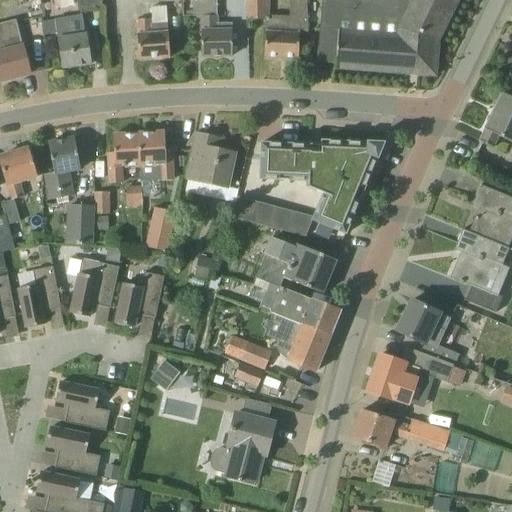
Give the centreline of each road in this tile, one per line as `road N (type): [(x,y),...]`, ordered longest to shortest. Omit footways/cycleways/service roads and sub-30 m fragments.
road 1 (residential): [(0,121),(153,106),(422,122)]
road 2 (tertiary): [(308,511),(422,122)]
road 3 (tertiary): [(422,122),(485,0)]
road 4 (residential): [(14,474),(39,351)]
